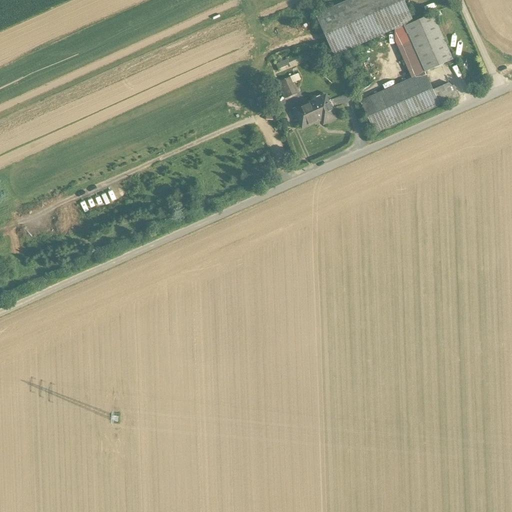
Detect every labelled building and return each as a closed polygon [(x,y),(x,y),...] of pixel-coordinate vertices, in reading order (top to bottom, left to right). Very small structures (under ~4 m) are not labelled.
[(402,0),(352,0),(317,16),(334,56),(412,21),(402,0)] [(432,15),(405,27),(425,73),(453,60),(432,15)] [(425,73),(404,27),(403,26),(395,30),(395,41),(412,78),(425,73)] [(425,73),(360,102),(375,134),(439,105),(425,73)] [(285,98),(302,93),(297,75),(280,79),(285,98)] [(326,96),(294,110),(302,129),(322,120),(324,125),(336,119),(332,110),(334,109),(330,100),(328,101),(326,96)]
